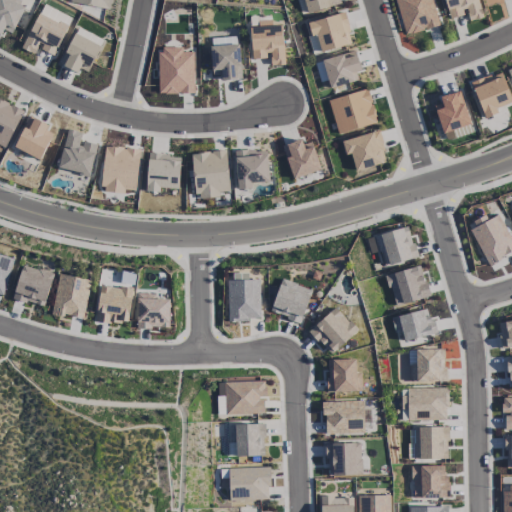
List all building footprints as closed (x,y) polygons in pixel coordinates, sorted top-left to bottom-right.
[(0,0),(0,34),(1,35),(4,30),(11,33),(26,3),(18,0),(0,0)] [(64,0),(65,1),(110,9),(111,0),(64,0)] [(303,0),(307,13),(340,3),(339,0),(303,0)] [(394,0),(405,35),(439,25),(431,0),(394,0)] [(444,0),(449,18),(466,14),(468,21),(482,17),(477,0),(444,0)] [(22,48),(35,55),(38,49),(54,56),(72,17),(42,4),(22,48)] [(307,22),(310,36),(316,35),(320,51),(351,44),(344,13),(307,22)] [(269,65),(284,64),(281,25),(271,26),(271,20),(257,21),(257,25),(249,26),(252,59),(269,58),(269,65)] [(103,39),(76,27),(59,65),(77,73),(79,69),(87,72),(103,39)] [(221,75),(221,80),(241,79),(239,45),(210,46),(211,76),(221,75)] [(158,94),(194,93),(193,52),(181,52),(181,47),(158,47),(158,94)] [(329,88),(357,81),(355,72),(360,70),(356,51),(322,59),(329,88)] [(471,81),(483,118),(498,113),(496,107),(511,102),(502,72),(471,81)] [(376,123),(367,89),(327,100),(337,134),(376,123)] [(441,132),(469,124),(460,90),(439,96),(441,103),(434,105),(441,132)] [(0,145),(5,148),(23,110),(0,99),(0,145)] [(47,125),(29,116),(13,147),(39,160),(52,134),(45,130),(47,125)] [(446,141),(464,134),(461,127),(443,133),(446,141)] [(90,175),(96,144),(81,141),(82,132),(66,129),(58,169),(90,175)] [(341,140),(345,155),(350,153),(354,171),(386,163),(378,131),(341,140)] [(311,142),(302,144),(301,139),(282,145),(292,179),(320,170),(311,142)] [(138,148),(104,146),(101,192),(123,193),(123,188),(136,189),(138,148)] [(191,153),(195,199),(219,197),(219,192),(229,191),(226,150),(191,153)] [(252,188),(251,182),(268,182),(267,150),(235,151),(236,189),(252,188)] [(146,192),(159,192),(159,190),(177,191),(179,155),(147,154),(146,192)] [(469,230),(488,265),(511,251),(511,241),(497,214),(487,219),(484,214),(472,221),(475,226),(469,230)] [(365,238),(369,253),(377,251),(382,267),(416,258),(408,226),(365,238)] [(0,296),(2,297),(14,258),(0,253),(0,296)] [(12,298),(43,307),(53,274),(22,264),(12,298)] [(429,296),(419,265),(385,275),(394,307),(429,296)] [(91,280),(58,274),(51,313),(83,319),(91,280)] [(269,312),(300,323),(311,290),(281,279),(269,312)] [(226,280),(227,321),(260,320),(259,280),(226,280)] [(132,289),(100,285),(95,320),(128,324),(132,289)] [(136,327),(168,328),(169,299),(155,298),(155,294),(137,293),(136,327)] [(357,330),(334,307),(308,331),(330,355),(357,330)] [(403,341),(435,333),(428,308),(390,318),(394,333),(401,331),(403,341)] [(511,320),(496,324),(502,350),(511,347),(511,320)] [(444,349),(409,349),(410,382),(444,382),(444,349)] [(326,360),(327,392),(361,391),(361,372),(355,372),(355,359),(326,360)] [(217,415),(263,414),(263,397),(265,397),(265,381),(216,382),(217,415)] [(401,420),(447,420),(446,388),(400,389),(401,420)] [(511,397),(501,397),(501,414),(504,414),(504,430),(511,430),(511,397)] [(363,401),(323,402),(324,435),(363,434),(363,401)] [(228,425),(229,457),(264,456),(263,423),(228,425)] [(413,427),(413,459),(447,459),(447,427),(413,427)] [(360,443),(325,444),(326,476),(361,475),(360,443)] [(446,465),(411,466),(412,498),(447,497),(446,465)] [(227,468),(229,501),(269,499),(268,467),(227,468)] [(501,492),(501,511),(511,511),(511,485),(509,485),(509,491),(501,492)] [(357,496),(357,511),(389,511),(389,495),(357,496)] [(320,511),(352,511),(353,496),(320,497),(320,511)]
